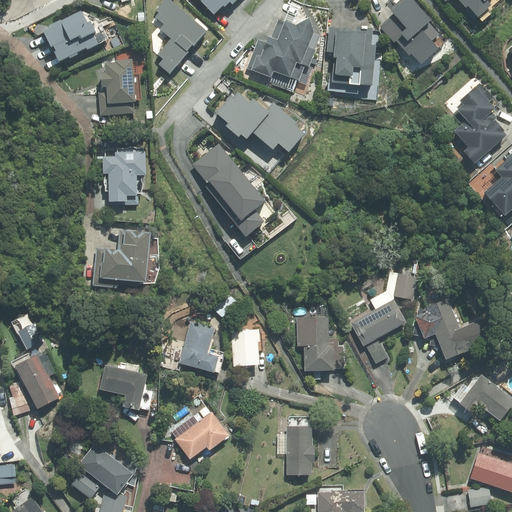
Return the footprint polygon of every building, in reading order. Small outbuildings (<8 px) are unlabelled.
[(209,31),(170,0),(165,0),(156,10),(160,13),(156,17),(166,24),(160,29),(172,39),(158,54),(164,60),(160,65),(172,74),(209,31)] [(200,0),(216,15),(226,6),(228,8),(233,3),(235,5),(239,0),(200,0)] [(415,0),(413,0),(383,29),(418,66),(449,36),(415,0)] [(465,0),(483,19),(504,0),(465,0)] [(89,26),(82,12),(62,22),(61,21),(50,27),(51,30),(44,33),(52,49),(55,47),(57,53),(55,54),(60,63),(87,49),(88,51),(98,46),(93,35),(97,33),(92,25),(89,26)] [(259,40),(247,68),(273,79),(277,72),(294,78),(300,64),(311,68),(318,50),(311,48),(317,35),(279,20),(273,37),(270,37),(267,43),(259,40)] [(357,30),(331,27),(328,52),(336,53),(335,73),(329,72),(328,90),(360,92),(360,86),(363,86),(376,86),(378,46),(374,45),(372,29),(359,27),(357,30)] [(137,103),(134,60),(117,62),(117,64),(106,65),(107,74),(102,74),(103,89),(108,88),(109,92),(100,93),(101,116),(136,114),(135,103),(137,103)] [(457,108),(470,122),(453,136),(477,164),(509,136),(492,116),(501,107),(482,86),(457,108)] [(222,92),(201,115),(215,129),(212,132),(231,150),(243,137),(260,153),(267,146),(277,155),(295,136),(263,107),(255,116),(242,104),(239,108),(222,92)] [(193,166),(250,236),(268,222),(259,210),(268,202),(221,143),(193,166)] [(511,151),(494,167),(503,177),(488,191),(509,214),(511,211),(511,151)] [(107,176),(109,206),(140,205),(140,177),(148,177),(147,153),(117,154),(117,158),(104,159),(104,176),(107,176)] [(96,249),(93,287),(117,290),(117,286),(147,289),(152,235),(125,233),(124,247),(120,247),(120,251),(96,249)] [(204,284),(207,268),(194,265),(191,281),(204,284)] [(417,277),(399,273),(395,296),(413,300),(417,277)] [(511,309),(511,290),(503,299),(511,309)] [(230,294),(215,310),(225,320),(240,304),(230,294)] [(389,358),(378,340),(408,323),(395,300),(352,324),(365,348),(366,347),(377,365),(389,358)] [(452,307),(429,316),(448,361),(491,342),(482,321),(461,329),(452,307)] [(306,373),(335,372),(335,347),(339,347),(339,339),(330,339),(329,318),(298,319),(298,347),(305,347),(306,373)] [(180,365),(216,375),(221,359),(208,355),(216,330),(192,323),(180,365)] [(232,333),(235,368),(261,366),(259,344),(262,344),(261,331),(232,333)] [(61,399),(37,356),(15,368),(38,412),(61,399)] [(149,375),(106,366),(101,391),(127,397),(124,408),(141,412),(149,375)] [(511,397),(483,376),(461,406),(475,415),(481,407),(503,422),(511,409),(511,397)] [(11,403),(14,417),(31,411),(21,382),(9,386),(13,402),(11,403)] [(203,419),(209,414),(205,408),(199,413),(203,419)] [(230,438),(213,413),(176,441),(191,461),(208,449),(210,452),(230,438)] [(313,447),(313,427),(287,428),(288,476),(313,476),(313,464),(317,464),(317,447),(313,447)] [(119,495),(135,475),(96,445),(79,467),(114,494),(105,492),(100,511),(124,511),(128,497),(119,495)] [(472,479),(511,492),(511,464),(481,454),(472,479)] [(0,485),(17,484),(15,464),(0,465),(0,485)] [(101,488),(82,473),(73,486),(92,501),(101,488)] [(472,507),(493,504),(490,487),(470,490),(472,507)] [(182,493),(170,492),(170,504),(182,504),(182,493)] [(347,511),(347,493),(319,493),(318,511),(347,511)] [(43,511),(34,498),(13,511),(43,511)] [(162,511),(164,511),(166,503),(156,501),(154,510),(162,511)]
